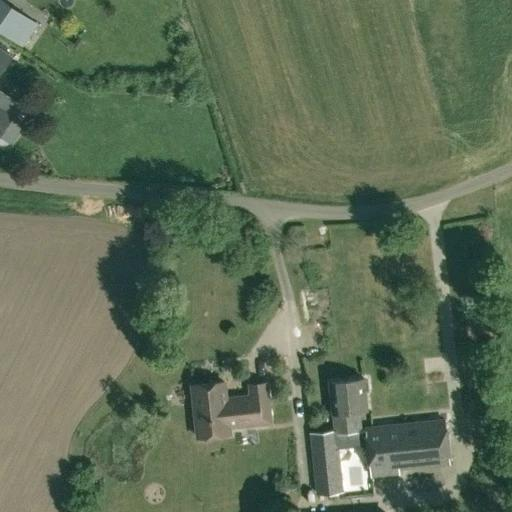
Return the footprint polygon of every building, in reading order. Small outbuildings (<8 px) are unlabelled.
[(18,11),(3,0),(0,4),(0,29),(4,32),(18,11)] [(15,56),(0,47),(0,75),(3,77),(15,56)] [(0,136),(15,113),(0,103),(0,136)] [(451,461),(446,419),(361,429),(359,410),(367,409),(365,391),(369,391),(368,380),(364,380),(364,378),(330,382),(335,430),(311,433),(318,494),(343,492),(337,439),(367,435),(371,475),(400,471),(399,467),(451,461)] [(199,437),(231,433),(230,426),(272,422),(267,382),(251,384),(252,396),(227,398),(225,381),(193,385),(199,437)]
